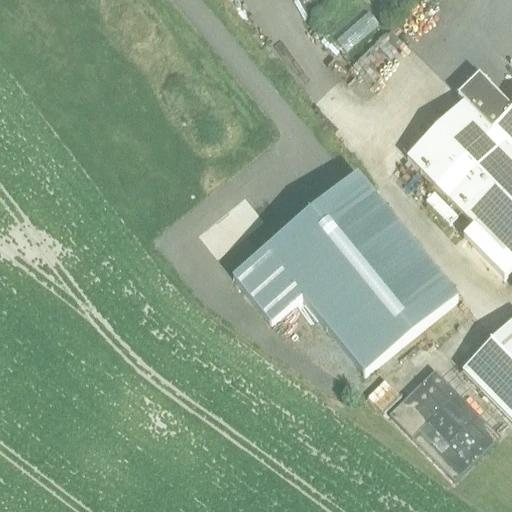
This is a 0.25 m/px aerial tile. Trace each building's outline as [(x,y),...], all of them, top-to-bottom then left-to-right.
[(396,0),(374,0),(384,11),(396,0)] [(463,106),(406,162),(473,230),(511,269),(511,112),(511,113),(478,78),(456,99),(463,106)] [(268,252),(232,281),(271,329),(302,304),(364,380),(457,305),(356,180),(268,252)] [(511,269),(473,230),(462,241),(504,283),(511,275),(511,269)] [(499,442),(434,375),(389,420),(454,486),(499,442)]
